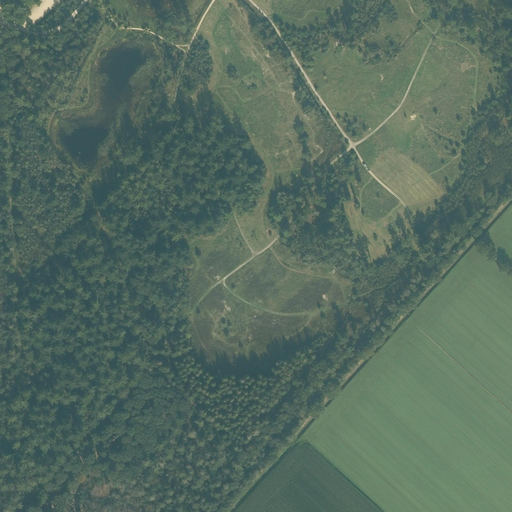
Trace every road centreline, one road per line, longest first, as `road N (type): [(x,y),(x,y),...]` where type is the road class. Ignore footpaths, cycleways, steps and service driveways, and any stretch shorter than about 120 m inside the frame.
road 1 (track): [(0,20),(22,319),(0,436)]
road 2 (track): [(252,471),(511,185)]
road 3 (track): [(149,361),(14,216)]
